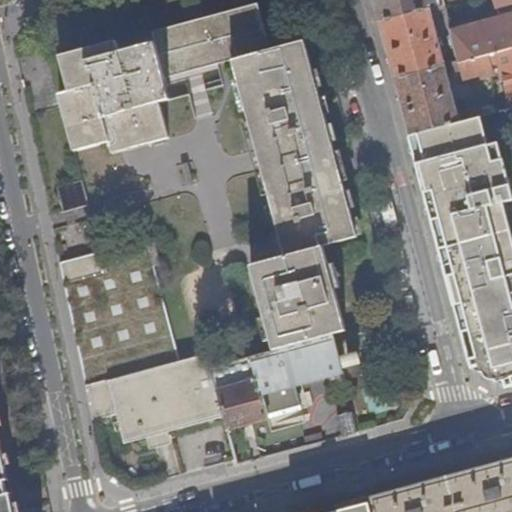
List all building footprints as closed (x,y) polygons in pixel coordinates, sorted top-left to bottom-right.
[(372,0),(378,24),(429,11),(426,0),(372,0)] [(493,0),(477,0),(484,12),(496,9),(493,0)] [(511,0),(493,0),(496,9),(510,5),(511,10),(511,9),(511,0)] [(434,10),(443,7),(441,2),(432,4),(434,10)] [(207,28),(260,14),(257,3),(233,10),(117,40),(120,52),(156,42),(159,53),(210,40),(207,28)] [(429,11),(378,24),(393,79),(444,66),(431,18),(444,14),(443,7),(434,10),(429,11)] [(511,13),(449,31),(457,62),(511,47),(511,13)] [(332,336),(345,332),(321,246),(355,237),(303,41),(270,50),(260,14),(207,28),(210,40),(216,63),(223,61),(231,59),(236,78),(238,84),(255,150),(261,172),(279,239),(284,256),(249,265),(272,352),(332,336)] [(120,52),(117,40),(60,56),(69,90),(59,93),(74,150),(104,142),(107,153),(114,151),(168,136),(159,101),(170,98),(164,76),(165,76),(159,53),(156,42),(120,52)] [(165,76),(216,63),(210,40),(159,53),(165,76)] [(444,66),(393,79),(408,136),(425,131),(459,122),(446,75),(455,73),(457,81),(462,80),(463,85),(493,77),(490,66),(499,64),(511,108),(511,47),(457,62),(444,66)] [(432,159),(415,163),(425,203),(435,201),(439,218),(454,214),(458,227),(447,231),(444,236),(454,276),(470,272),(476,296),(467,299),(464,301),(462,305),(479,368),(493,364),(497,380),(508,377),(511,375),(511,284),(509,275),(511,274),(511,246),(507,229),(503,230),(501,223),(497,220),(493,219),(488,220),(484,206),(511,200),(500,158),(489,161),(484,140),(478,117),(459,122),(425,131),(432,159)] [(425,131),(408,136),(415,163),(432,159),(425,131)] [(495,137),(484,140),(489,161),(500,158),(495,137)] [(191,183),(186,162),(180,164),(185,184),(191,183)] [(88,202),(82,178),(56,185),(63,209),(88,202)] [(435,201),(425,203),(430,220),(439,218),(435,201)] [(153,235),(145,237),(153,265),(160,263),(153,235)] [(97,405),(100,417),(117,412),(125,441),(145,436),(166,430),(224,415),(211,368),(209,368),(205,353),(178,360),(153,265),(145,237),(76,256),(66,258),(71,279),(63,281),(85,387),(90,407),(97,405)] [(59,260),(63,281),(71,279),(66,258),(59,260)] [(224,415),(228,430),(301,411),(294,386),(325,378),(326,378),(342,375),(332,336),(272,352),(211,368),(224,415)] [(90,407),(92,418),(100,417),(97,405),(90,407)] [(338,416),(343,437),(358,433),(352,412),(338,416)] [(166,430),(145,436),(147,447),(169,441),(166,430)] [(0,511),(15,511),(0,437),(0,511)] [(511,511),(511,458),(370,497),(373,511),(511,511)] [(373,511),(370,497),(366,498),(367,504),(336,511),(373,511)]
